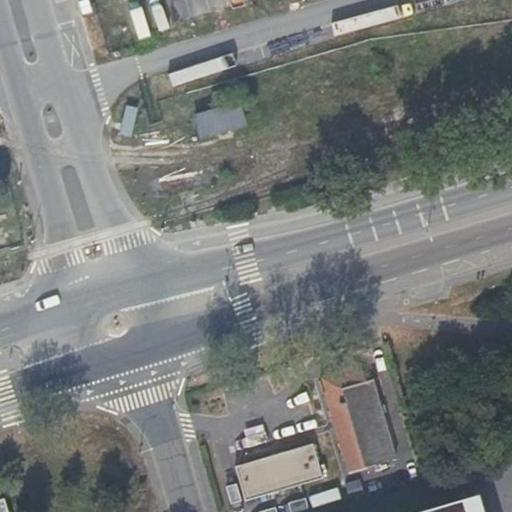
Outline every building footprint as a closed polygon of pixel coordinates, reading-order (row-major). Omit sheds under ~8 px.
[(195,113),(201,135),(246,122),(239,100),(195,113)] [(128,133),(133,109),(122,106),(117,131),(128,133)] [(361,363),(321,375),(349,469),(396,456),(373,376),(366,379),(361,363)] [(263,418),(269,438),(294,431),(288,411),(263,418)] [(313,441),(236,464),(246,498),(323,475),(313,441)] [(0,496),(0,511),(9,511),(4,495),(0,496)] [(479,499),(478,496),(435,509),(435,511),(475,511),(472,501),(479,499)]
